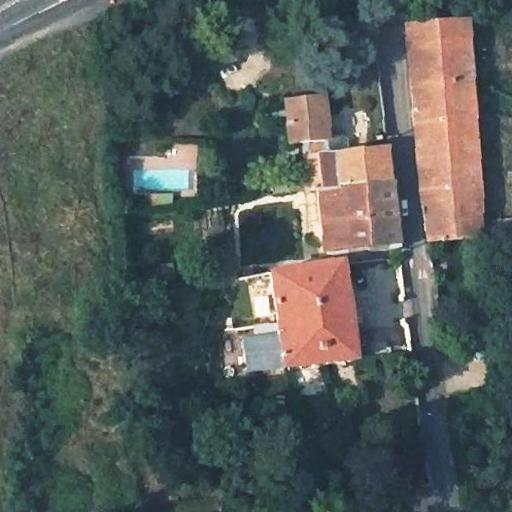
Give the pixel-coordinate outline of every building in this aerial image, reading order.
[(466,20),(403,25),(405,47),(410,81),(420,188),(426,240),(435,239),(444,238),(458,236),(448,84),(470,82),(466,20)] [(480,222),(470,82),(448,84),(458,236),(480,234),(480,222)] [(327,138),(322,97),(284,100),(287,142),(302,140),(304,155),(299,155),(303,190),(320,188),(391,180),(387,146),(321,153),(319,139),(327,138)] [(328,255),(398,246),(394,209),(391,180),(320,188),(326,243),(328,255)] [(303,190),(308,235),(318,244),(326,243),(320,188),(303,190)] [(511,248),(511,218),(480,222),(480,234),(481,250),(511,248)] [(237,277),(231,233),(213,235),(219,280),(237,277)] [(444,238),(435,239),(438,261),(428,263),(429,273),(451,269),(444,238)] [(270,272),(277,323),(256,326),(258,338),(244,340),(249,371),(355,355),(341,262),(270,272)]
